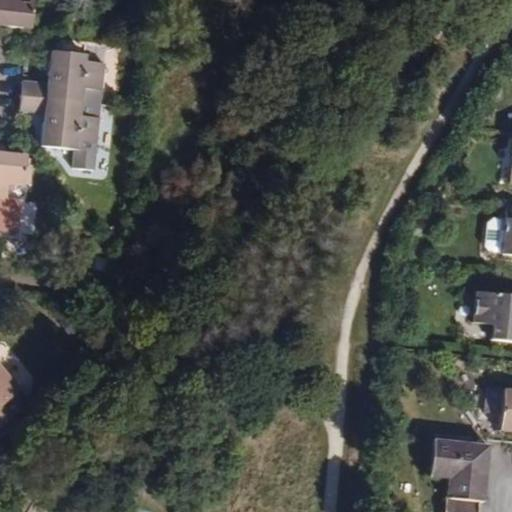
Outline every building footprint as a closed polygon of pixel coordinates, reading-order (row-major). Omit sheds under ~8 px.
[(0,0),(0,24),(28,27),(30,0),(0,0)] [(4,77),(2,95),(64,101),(65,85),(86,87),(88,58),(68,57),(68,50),(33,48),(31,80),(4,77)] [(61,146),(61,141),(82,143),(84,114),(63,113),(64,101),(2,95),(1,109),(28,111),(25,144),(61,146)] [(26,186),(27,176),(19,175),(20,168),(21,158),(0,156),(0,209),(2,189),(18,191),(19,185),(26,186)] [(511,211),(506,211),(501,264),(511,264),(511,211)] [(511,350),(511,302),(474,299),(471,332),(490,334),(489,349),(511,350)] [(0,418),(25,398),(16,388),(21,384),(6,368),(0,366),(0,418)] [(511,389),(489,388),(486,413),(502,414),(500,430),(511,430),(511,389)] [(487,445),(430,439),(426,477),(444,479),(440,511),(476,511),(478,502),(482,502),(487,445)]
